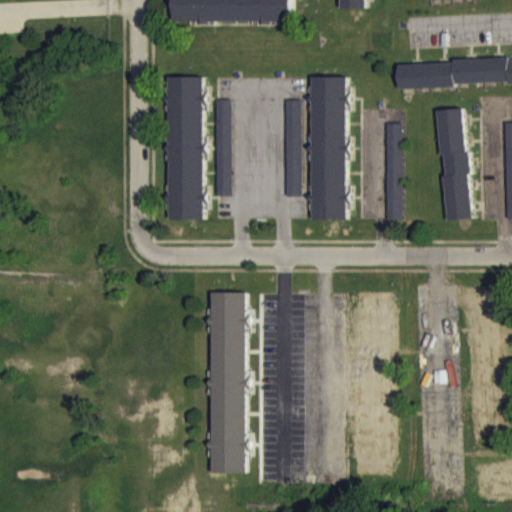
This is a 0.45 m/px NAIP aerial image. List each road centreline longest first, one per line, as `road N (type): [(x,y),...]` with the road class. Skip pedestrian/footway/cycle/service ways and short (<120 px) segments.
road 1 (residential): [(136,238),(148,246),(511,247)]
road 2 (residential): [(140,0),(136,238)]
